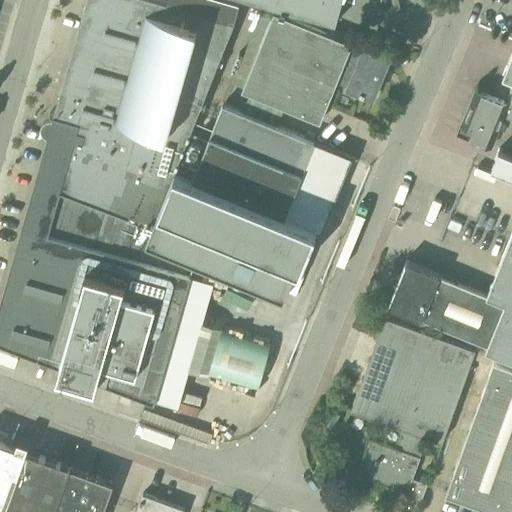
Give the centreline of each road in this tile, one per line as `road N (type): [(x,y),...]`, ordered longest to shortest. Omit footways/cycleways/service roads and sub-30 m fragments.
road 1 (unclassified): [(264,485),(454,0)]
road 2 (unclassified): [(264,485),(0,390)]
